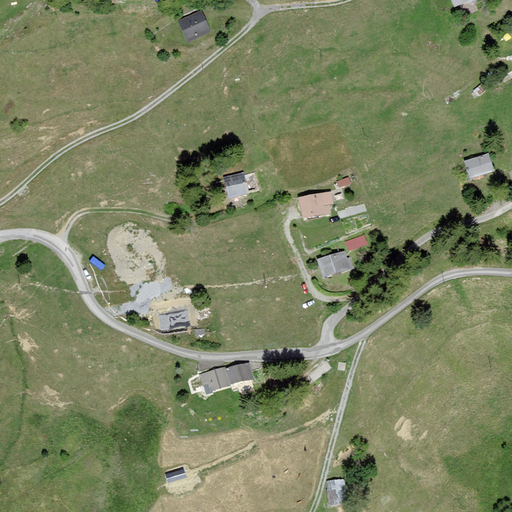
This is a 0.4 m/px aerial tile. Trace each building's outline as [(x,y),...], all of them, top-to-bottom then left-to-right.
[(486,1),(485,0),(455,0),(461,13),(486,1)] [(218,35),(205,13),(183,26),(195,48),(218,35)] [(485,175),(480,157),(456,164),(461,182),(485,175)] [(238,177),(237,175),(217,179),(221,201),(241,197),(241,193),(254,191),(251,174),(238,177)] [(326,207),(325,195),(291,199),(294,222),(322,218),(321,208),(326,207)] [(361,246),(358,237),(339,243),(342,252),(361,246)] [(339,260),(338,254),(310,261),(315,279),(345,271),(342,260),(339,260)] [(175,309),(174,305),(149,308),(152,331),(181,328),(180,316),(183,315),(182,308),(175,309)] [(246,381),(242,366),(219,372),(218,370),(194,376),(197,388),(202,386),(204,394),(224,389),(223,387),(246,381)] [(336,483),(320,484),(321,508),(337,508),(336,483)]
